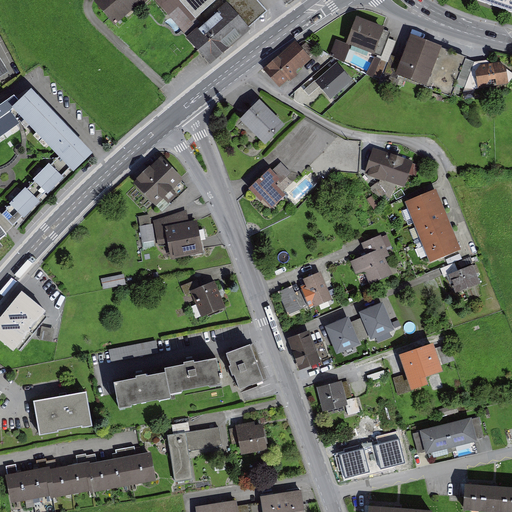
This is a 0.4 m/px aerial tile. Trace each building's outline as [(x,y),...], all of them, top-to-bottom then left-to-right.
[(143,2),(141,0),(99,0),(96,3),(115,26),(143,2)] [(186,39),(210,67),(251,31),(250,29),(269,12),(258,0),(155,0),(188,37),(186,39)] [(511,0),(474,0),(511,13),(511,0)] [(357,19),(348,44),(340,41),(334,54),(346,60),(352,46),(382,57),(391,32),(357,19)] [(443,48),(412,35),(396,75),(428,87),(443,48)] [(311,61),(296,43),(264,70),(280,88),(311,61)] [(0,77),(9,72),(0,58),(0,77)] [(388,63),(377,58),(369,74),(379,80),(388,63)] [(466,90),(481,88),(479,71),(483,70),(483,66),(493,64),(488,60),(477,62),(466,90)] [(354,81),(338,63),(316,82),(331,100),(354,81)] [(507,67),(502,67),(501,63),(493,64),(483,66),(483,70),(479,71),(481,88),(509,84),(507,67)] [(34,91),(23,101),(18,97),(10,102),(8,100),(0,105),(0,136),(20,122),(18,119),(24,113),(63,155),(77,169),(93,153),(80,139),(81,137),(41,94),(39,96),(34,91)] [(254,107),(240,122),(264,145),(284,125),(260,101),(254,107)] [(413,163),(377,150),(369,172),(385,177),(399,182),(405,184),(409,173),(413,163)] [(77,169),(63,155),(5,215),(15,226),(21,221),(24,223),(77,169)] [(189,187),(162,160),(137,186),(164,213),(189,187)] [(273,170),(282,180),(291,172),(282,162),(273,170)] [(420,165),(413,163),(409,173),(417,175),(420,165)] [(282,180),(273,170),(252,189),(262,200),(265,197),(273,206),(285,195),(277,186),(282,180)] [(380,183),(374,188),(381,197),(387,193),(391,198),(399,182),(385,177),(381,185),(380,183)] [(436,192),(408,203),(431,260),(459,249),(436,192)] [(0,242),(9,235),(0,222),(0,242)] [(195,222),(166,229),(174,260),(203,254),(195,222)] [(389,255),(386,247),(392,245),(388,236),(382,238),(381,236),(364,244),(366,247),(369,255),(354,261),(359,272),(367,269),(373,283),(392,274),(385,257),(389,255)] [(457,264),(443,269),(446,277),(451,276),(460,272),(457,264)] [(458,293),(481,284),(475,267),(460,272),(451,276),(458,293)] [(322,273),(307,279),(310,284),(318,304),(332,298),(322,273)] [(126,275),(103,280),(106,290),(128,285),(126,275)] [(200,281),(184,287),(187,295),(195,291),(203,288),(200,281)] [(226,308),(216,283),(203,288),(195,291),(206,316),(226,308)] [(297,289),(305,309),(318,304),(310,284),(297,289)] [(295,285),(280,291),(290,315),(305,309),(297,289),(295,285)] [(34,301),(23,291),(0,318),(0,343),(13,354),(48,312),(34,301)] [(384,304),(361,313),(372,339),(394,329),(384,304)] [(349,318),(327,327),(338,353),(360,344),(349,318)] [(56,329),(45,327),(42,339),(53,342),(56,329)] [(311,333),(293,339),(298,354),(295,355),(300,368),(331,357),(325,342),(316,346),(311,333)] [(264,381),(252,345),(227,353),(239,389),(264,381)] [(456,360),(451,345),(434,350),(439,366),(456,360)] [(112,359),(137,357),(136,346),(111,349),(112,359)] [(402,356),(408,374),(413,390),(428,385),(425,375),(440,370),(439,366),(434,350),(432,346),(402,356)] [(174,401),(173,397),(224,387),(219,359),(167,369),(167,373),(114,383),(120,411),(174,401)] [(386,370),(369,376),(371,382),(388,376),(386,370)] [(401,394),(413,390),(408,374),(397,378),(401,394)] [(350,381),(342,383),(347,400),(355,398),(350,381)] [(347,400),(342,383),(320,389),(325,410),(348,405),(347,400)] [(89,394),(35,404),(41,434),(94,425),(89,394)] [(355,398),(347,400),(348,405),(350,415),(362,412),(358,397),(355,398)] [(481,417),(472,420),(476,438),(481,437),(485,436),(481,417)] [(472,420),(422,432),(427,451),(427,454),(477,441),(476,438),(472,420)] [(263,424),(237,428),(242,456),(268,452),(263,424)] [(221,429),(169,437),(176,483),(195,480),(191,453),(224,448),(221,429)] [(427,451),(422,432),(415,434),(420,453),(422,452),(427,451)] [(48,459),(38,461),(40,471),(20,475),(18,465),(7,467),(9,477),(6,477),(11,504),(51,497),(51,500),(91,492),(92,495),(156,483),(150,454),(138,456),(136,447),(117,451),(119,460),(99,463),(97,455),(88,456),(87,454),(78,456),(80,466),(59,470),(57,460),(48,462),(48,459)] [(468,485),(466,508),(511,511),(511,488),(497,487),(468,485)] [(307,511),(304,492),(284,495),(286,511),(307,511)] [(286,511),(284,495),(264,498),(265,503),(266,511),(286,511)] [(239,502),(219,505),(219,511),(240,511),(240,506),(239,502)] [(266,511),(265,503),(240,506),(240,511),(266,511)]
